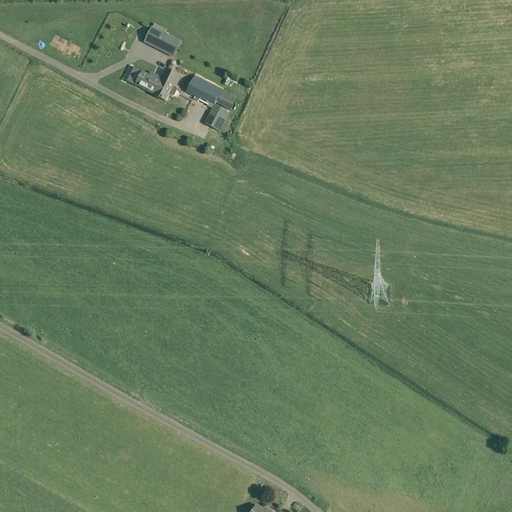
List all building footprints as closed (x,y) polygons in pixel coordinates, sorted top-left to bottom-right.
[(175,58),(182,44),(153,29),(145,44),(175,58)] [(154,97),(166,103),(170,95),(174,97),(178,90),(173,88),(174,87),(176,88),(181,78),(167,71),(163,79),(154,96),(154,97)] [(135,86),(154,96),(163,79),(151,73),(149,76),(142,73),(135,86)] [(216,103),(232,111),(239,98),(223,90),(195,76),(186,93),(214,108),(216,103)] [(216,108),(207,126),(219,132),(228,114),(216,108)]
